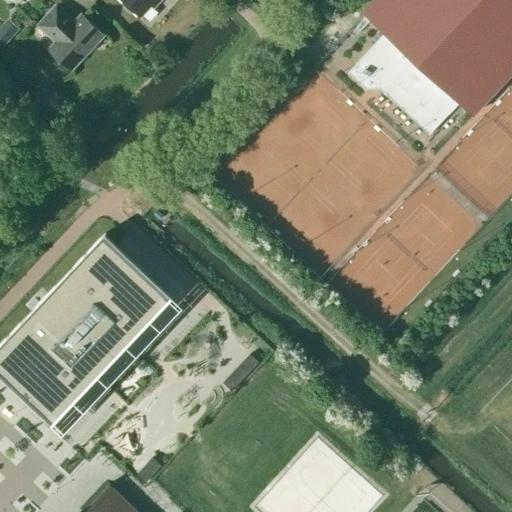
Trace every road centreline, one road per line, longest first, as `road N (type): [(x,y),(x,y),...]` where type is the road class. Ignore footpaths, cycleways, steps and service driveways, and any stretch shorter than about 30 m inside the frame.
road 1 (track): [(155,171),(393,389)]
road 2 (residential): [(0,311),(110,199)]
road 3 (unknown): [(83,223),(168,297),(177,324)]
road 4 (unknown): [(31,278),(148,354)]
